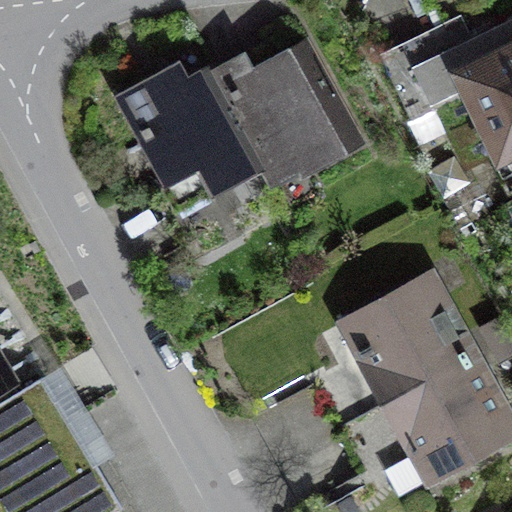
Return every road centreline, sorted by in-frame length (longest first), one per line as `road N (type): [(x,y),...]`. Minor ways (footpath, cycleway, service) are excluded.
road 1 (residential): [(206,511),(39,138),(0,27)]
road 2 (residential): [(0,26),(159,0)]
